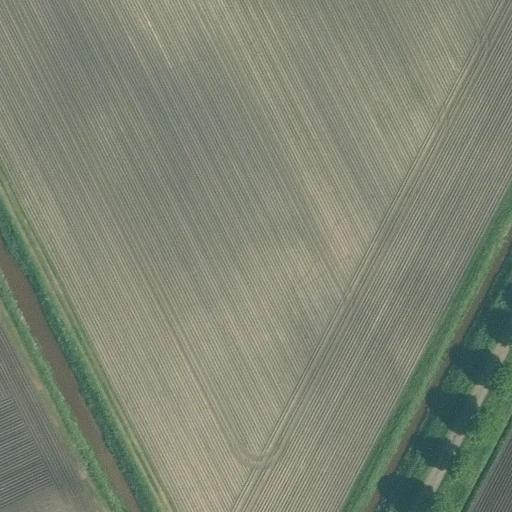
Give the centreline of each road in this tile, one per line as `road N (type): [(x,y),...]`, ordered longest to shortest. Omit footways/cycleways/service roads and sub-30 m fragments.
road 1 (track): [(0,189),(161,511)]
road 2 (track): [(0,299),(106,511)]
road 3 (unclassified): [(416,511),(511,329)]
